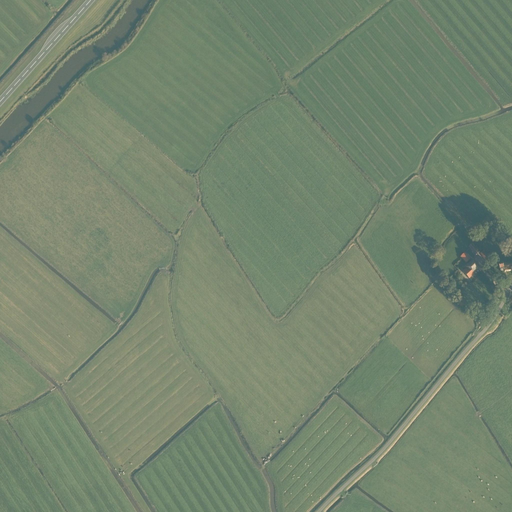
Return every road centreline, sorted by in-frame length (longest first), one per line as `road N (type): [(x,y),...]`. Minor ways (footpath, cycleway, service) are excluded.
road 1 (unclassified): [(511,288),(400,429),(318,511)]
road 2 (trunk): [(0,101),(90,0)]
